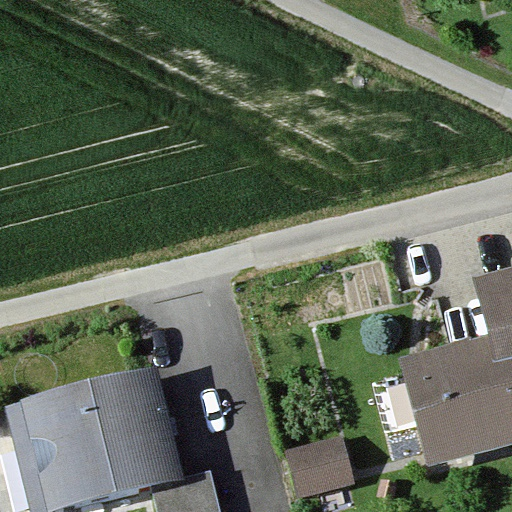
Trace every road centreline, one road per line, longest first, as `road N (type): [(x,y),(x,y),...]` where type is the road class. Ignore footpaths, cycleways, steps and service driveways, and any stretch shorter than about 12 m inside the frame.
road 1 (residential): [(511,186),(0,312)]
road 2 (residential): [(287,0),(511,111)]
